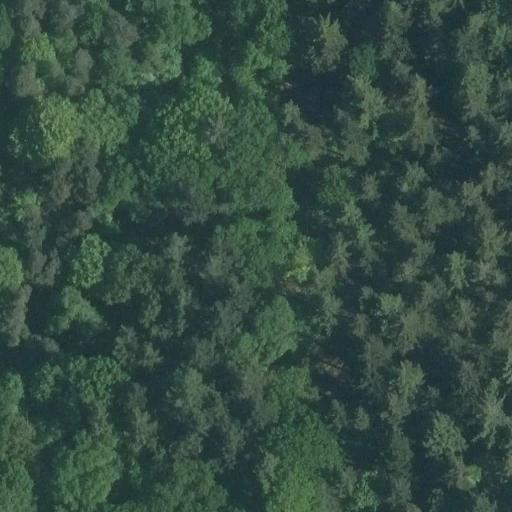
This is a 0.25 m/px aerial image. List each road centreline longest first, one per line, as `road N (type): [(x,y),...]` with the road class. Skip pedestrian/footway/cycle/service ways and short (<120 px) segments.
road 1 (track): [(7,511),(227,0)]
road 2 (track): [(304,511),(306,445),(214,0)]
